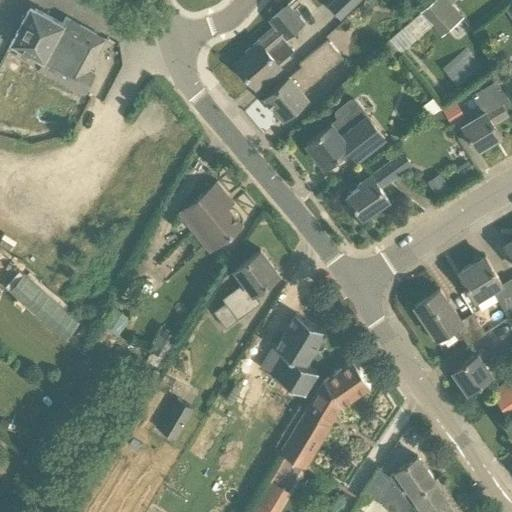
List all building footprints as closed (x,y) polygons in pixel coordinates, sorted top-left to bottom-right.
[(334,0),(329,5),(341,17),(358,0),(334,0)] [(434,0),(420,12),(442,36),(464,17),(452,4),(456,0),(434,0)] [(237,64),(254,85),(279,64),(295,51),(285,39),(304,22),(288,3),(268,20),(273,26),(233,61),(236,65),(237,64)] [(29,11),(12,43),(21,48),(16,56),(80,90),(91,71),(79,65),(96,35),(66,18),(63,24),(35,9),(35,11),(30,12),(29,11)] [(401,52),(409,45),(397,32),(389,39),(401,52)] [(300,63),(302,66),(265,97),(283,119),(309,98),(303,91),(343,57),(328,39),(300,63)] [(462,69),(474,61),(467,50),(444,65),(452,78),(463,71),(462,69)] [(478,97),(486,111),(462,125),(478,150),(501,136),(494,123),(508,114),(493,88),(478,97)] [(433,98),(421,107),(430,118),(442,109),(433,98)] [(325,167),(357,142),(366,153),(385,138),(355,100),(351,100),(337,110),(337,115),(339,118),(307,143),(325,167)] [(442,109),(453,126),(466,118),(456,101),(442,109)] [(399,173),(390,161),(359,183),(361,186),(348,195),(363,218),(399,193),(389,180),(399,173)] [(477,174),(469,161),(459,167),(467,181),(477,174)] [(193,223),(214,248),(242,225),(228,208),(234,203),(216,182),(186,208),(196,220),(193,223)] [(260,303),(253,293),(279,274),(261,250),(235,269),(245,282),(222,299),(225,303),(214,311),(226,328),(260,303)] [(511,315),(511,281),(504,287),(502,284),(503,283),(486,256),(459,272),(476,299),(492,289),(509,317),(511,315)] [(65,339),(79,323),(24,273),(10,290),(65,339)] [(437,338),(456,325),(470,344),(487,333),(473,312),(462,320),(440,288),(415,305),(437,338)] [(327,332),(298,314),(277,349),(289,356),(276,376),(305,394),(318,373),(307,365),(327,332)] [(150,352),(151,352),(164,359),(177,336),(163,328),(150,352)] [(468,393),(493,376),(498,383),(511,373),(511,346),(510,349),(510,350),(486,366),(478,354),(453,371),(468,393)] [(330,425),(330,424),(342,405),(342,406),(371,386),(353,361),(324,381),(281,451),(305,466),(330,425)] [(511,377),(493,391),(509,414),(511,412),(511,421),(507,425),(511,432),(511,377)] [(175,438),(192,409),(175,399),(158,429),(175,438)] [(278,511),(301,466),(281,456),(253,511),(278,511)] [(379,470),(364,493),(360,500),(375,510),(373,511),(406,511),(418,494),(435,481),(417,456),(396,471),(396,472),(389,476),(379,470)] [(445,511),(453,507),(435,481),(418,494),(406,511),(445,511)]
